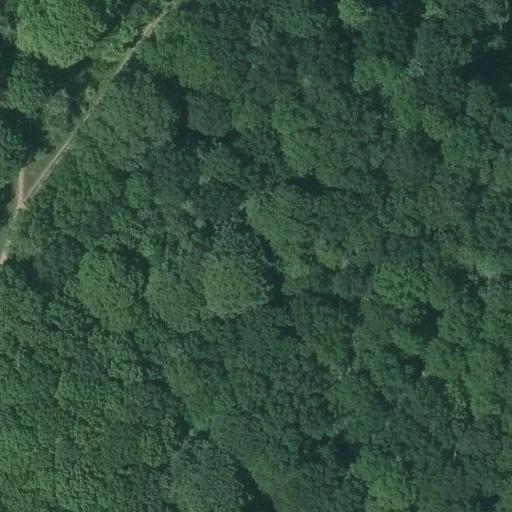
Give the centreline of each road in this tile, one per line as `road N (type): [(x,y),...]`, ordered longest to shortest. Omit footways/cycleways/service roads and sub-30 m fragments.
road 1 (track): [(12,263),(83,288),(176,366),(197,409),(198,511)]
road 2 (track): [(28,0),(18,47),(12,232)]
